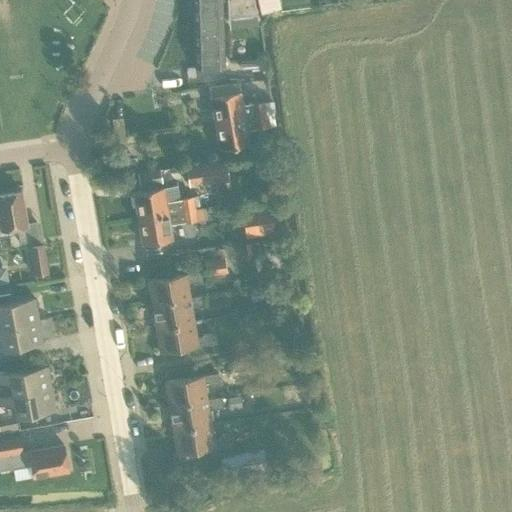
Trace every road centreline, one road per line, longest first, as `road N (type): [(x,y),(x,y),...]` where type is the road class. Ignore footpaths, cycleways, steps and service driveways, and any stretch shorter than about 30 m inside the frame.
road 1 (unclassified): [(134,511),(74,149)]
road 2 (unclassified): [(74,149),(129,0)]
